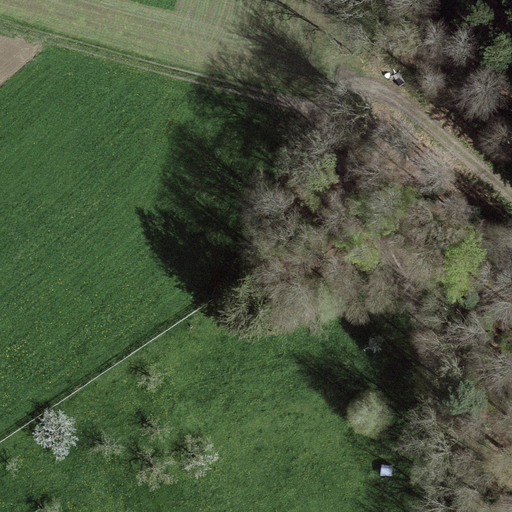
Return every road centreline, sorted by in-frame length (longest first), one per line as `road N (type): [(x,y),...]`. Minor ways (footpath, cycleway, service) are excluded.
road 1 (track): [(353,0),(344,87),(330,103),(329,132),(350,191),(423,317),(435,377),(439,511)]
road 2 (track): [(327,115),(0,13)]
road 3 (track): [(344,87),(379,90),(511,193)]
